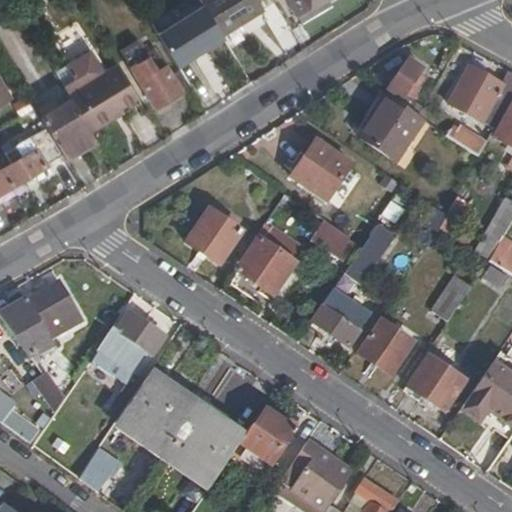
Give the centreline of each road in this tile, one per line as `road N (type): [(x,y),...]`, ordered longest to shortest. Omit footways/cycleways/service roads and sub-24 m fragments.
road 1 (residential): [(77,224),(497,511)]
road 2 (tertiary): [(412,8),(77,224)]
